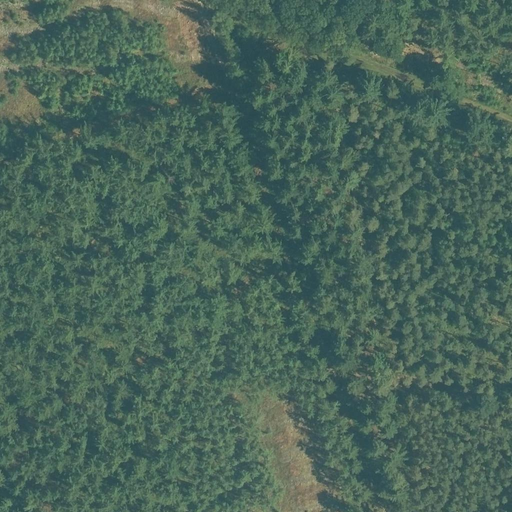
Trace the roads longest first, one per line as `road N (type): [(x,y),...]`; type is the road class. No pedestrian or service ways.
road 1 (track): [(379,511),(209,0)]
road 2 (track): [(414,511),(359,266),(336,45)]
road 3 (track): [(511,112),(224,0)]
road 4 (track): [(511,407),(373,330)]
